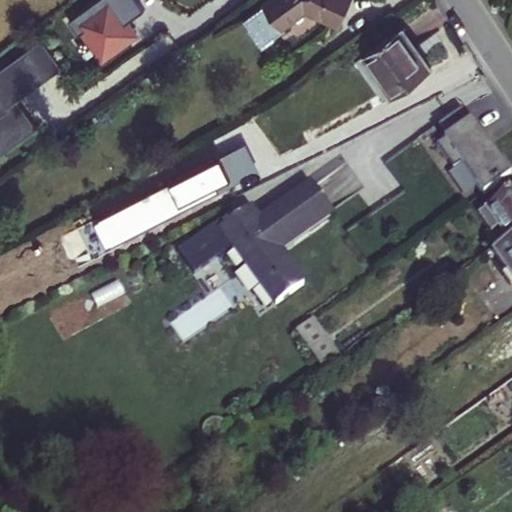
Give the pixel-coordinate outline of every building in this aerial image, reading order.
[(137,0),(100,0),(72,19),(99,62),(139,36),(128,18),(143,9),(137,0)] [(280,21),(302,6),(337,22),(347,0),(268,0),(243,18),(262,43),(285,27),(280,21)] [(364,55),(392,94),(428,68),(419,56),(414,60),(408,52),(413,48),(400,29),(364,55)] [(42,39),(26,50),(46,79),(63,68),(42,39)] [(419,56),(413,48),(408,52),(414,60),(419,56)] [(26,50),(0,68),(0,87),(4,92),(0,94),(0,104),(3,109),(18,99),(46,79),(26,50)] [(0,94),(4,92),(0,87),(0,155),(38,128),(18,99),(3,109),(0,104),(0,94)] [(483,197),(511,176),(511,169),(503,156),(498,160),(461,109),(438,126),(447,139),(436,147),(453,171),(461,165),(483,197)] [(276,305),(302,286),(277,251),(330,212),(311,186),(258,224),(248,210),(223,229),(220,224),(178,254),(194,276),(234,247),(276,305)] [(501,246),(511,237),(511,191),(479,215),(501,246)] [(511,237),(501,246),(494,251),(511,276),(511,237)] [(340,360),(311,320),(295,332),(324,372),(340,360)]
